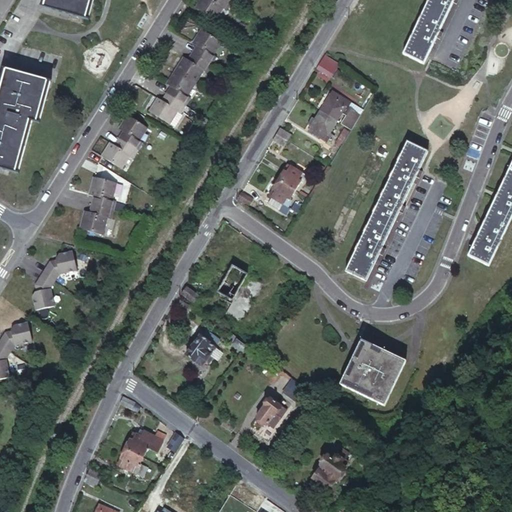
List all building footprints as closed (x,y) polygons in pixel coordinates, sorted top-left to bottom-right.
[(49,0),(47,12),(86,22),(91,0),(49,0)] [(222,0),(211,0),(210,2),(207,0),(201,0),(195,10),(214,22),(222,10),(225,11),(230,5),(222,0)] [(432,53),(434,49),(437,42),(440,35),(447,21),(451,13),(454,6),(455,3),(456,0),(431,0),(423,17),(400,66),(421,76),(432,53)] [(210,67),(214,60),(212,58),(221,43),(201,31),(192,45),(197,48),(199,50),(195,57),(210,67)] [(205,75),(210,67),(195,57),(191,63),(188,62),(184,59),(174,73),(194,86),(202,73),(205,75)] [(326,58),(322,63),(330,69),(333,71),(335,72),(339,66),(326,58)] [(330,69),(322,63),(318,71),(327,77),(331,71),(334,73),(335,72),(333,71),(330,69)] [(0,171),(13,176),(30,125),(36,127),(49,85),(8,72),(1,94),(0,98),(0,171)] [(174,73),(166,87),(171,89),(173,91),(169,99),(184,108),(189,100),(187,98),(194,86),(174,73)] [(359,116),(350,110),(353,106),(334,94),(322,113),(338,123),(342,117),(345,118),(341,125),(345,128),(352,132),(356,127),(360,119),(361,117),(359,116)] [(169,99),(165,105),(162,103),(157,100),(149,114),(168,126),(176,114),(179,115),(184,108),(169,99)] [(362,111),(353,106),(350,110),(359,116),(362,111)] [(338,123),(322,113),(310,133),(329,145),(332,140),(329,138),(338,123)] [(125,136),(121,143),(136,153),(141,145),(138,143),(146,131),(127,118),(118,131),(122,134),(125,136)] [(278,136),(289,143),(293,137),(282,130),(278,136)] [(274,142),(286,149),(289,143),(278,136),(277,138),(274,142)] [(118,141),(113,148),(116,151),(121,143),(118,141)] [(368,284),(381,257),(385,249),(401,213),(404,207),(418,177),(421,171),(430,152),(408,142),(347,274),(368,284)] [(121,143),(116,151),(113,148),(109,146),(101,159),(120,171),(128,158),(132,160),(136,153),(121,143)] [(511,219),(511,164),(463,266),(485,276),(511,219)] [(290,167),(280,182),(292,190),(298,180),(304,184),(308,178),(290,167)] [(97,199),(95,207),(112,212),(114,203),(111,202),(115,186),(94,180),(89,197),(93,198),(97,199)] [(280,182),(271,197),(273,199),(269,207),(278,212),(283,205),(289,209),(293,203),(286,199),(292,190),(280,182)] [(239,200),(249,207),(253,200),(243,194),(239,200)] [(95,207),(93,215),(89,214),(84,213),(79,230),(101,235),(106,219),(109,220),(112,212),(95,207)] [(46,267),(42,274),(54,282),(58,275),(75,272),(72,252),(58,255),(55,260),(56,263),(50,264),(48,268),(46,267)] [(237,307),(242,301),(236,297),(239,293),(244,297),(249,291),(243,287),(247,282),(233,272),(216,296),(229,306),(232,303),(237,307)] [(32,297),(34,310),(53,307),(50,290),(54,282),(42,274),(37,281),(39,283),(36,287),(37,292),(34,293),(32,297)] [(200,290),(191,284),(183,296),(197,305),(202,297),(197,294),(200,290)] [(181,302),(176,308),(186,315),(191,310),(181,302)] [(1,338),(0,339),(0,347),(9,353),(13,346),(30,343),(26,323),(13,326),(11,330),(11,334),(6,335),(3,338),(1,338)] [(200,337),(185,356),(200,368),(205,362),(207,364),(211,360),(209,358),(216,349),(200,337)] [(246,349),(236,341),(231,347),(242,355),(246,349)] [(361,342),(338,385),(382,408),(405,365),(361,342)] [(0,380),(9,379),(5,360),(9,353),(0,347),(0,380)] [(297,384),(292,380),(282,394),(300,407),(310,394),(297,384)] [(121,400),(119,404),(131,409),(134,403),(130,400),(129,401),(122,398),(121,400)] [(268,401),(254,420),(255,421),(254,424),(261,429),(263,427),(264,428),(266,426),(271,430),(276,423),(282,416),(284,413),(274,405),(275,403),(272,400),(270,402),(268,401)] [(131,434),(123,451),(128,453),(136,457),(140,448),(153,453),(161,437),(160,436),(153,432),(150,437),(139,432),(137,437),(133,435),(131,434)] [(183,440),(175,434),(166,448),(175,453),(180,445),(181,443),(183,441),(183,440)] [(367,455),(377,462),(385,451),(382,448),(376,444),(367,455)] [(323,464),(314,476),(331,487),(337,479),(350,459),(347,456),(350,450),(343,445),(339,451),(338,450),(334,455),(329,452),(322,464),(323,464)] [(123,451),(115,467),(135,476),(139,469),(131,466),(136,457),(128,453),(123,451)] [(86,477),(98,483),(101,476),(89,470),(86,477)] [(83,483),(95,489),(98,483),(86,477),(84,480),(83,483)]
